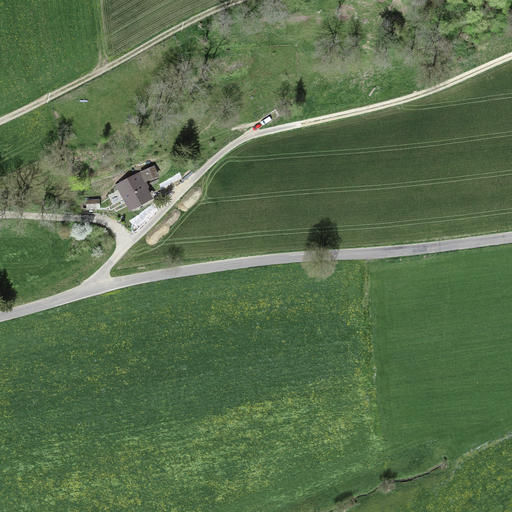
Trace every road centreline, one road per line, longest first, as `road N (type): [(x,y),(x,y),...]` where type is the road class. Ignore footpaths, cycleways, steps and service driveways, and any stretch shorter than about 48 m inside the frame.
road 1 (unclassified): [(0,314),(160,275),(511,235)]
road 2 (track): [(0,120),(235,0)]
road 3 (track): [(116,255),(120,240),(109,223),(0,220)]
